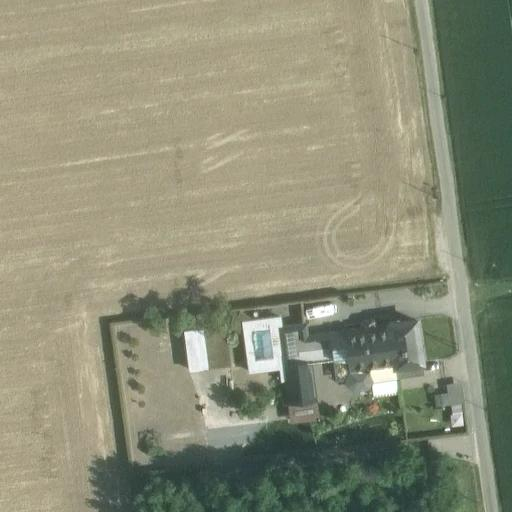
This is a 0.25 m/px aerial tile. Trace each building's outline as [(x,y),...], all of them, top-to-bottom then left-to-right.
[(416,319),(375,325),(374,321),(372,319),(363,320),(362,322),(363,327),(329,332),(333,358),(349,360),(351,372),(347,377),(348,384),(353,388),(367,386),(371,381),(424,373),(416,319)] [(208,325),(210,366),(229,365),(227,324),(208,325)] [(305,324),(280,327),(282,341),(306,338),(305,324)] [(186,328),(190,368),(210,365),(206,326),(186,328)] [(309,361),(285,364),(290,403),(314,400),(309,361)] [(463,381),(449,381),(450,403),(463,402),(463,381)]
